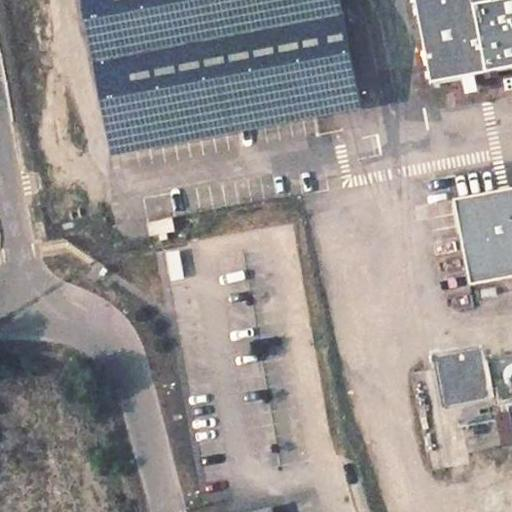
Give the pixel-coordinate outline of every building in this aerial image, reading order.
[(347,0),(87,0),(118,157),(368,109),(347,0)] [(511,0),(421,0),(438,83),(511,68),(511,0)] [(511,189),(460,199),(477,285),(511,277),(511,189)] [(481,349),(436,355),(443,403),(488,397),(481,349)] [(511,354),(491,358),(498,398),(511,394),(511,354)] [(511,411),(501,414),(507,444),(511,442),(511,411)]
